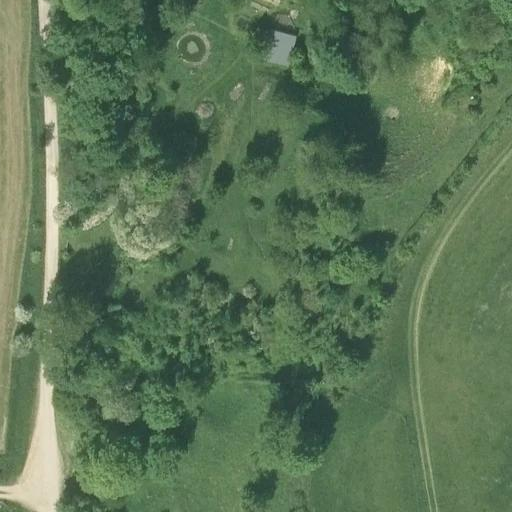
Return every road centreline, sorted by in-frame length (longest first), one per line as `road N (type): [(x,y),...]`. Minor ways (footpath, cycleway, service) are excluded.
road 1 (unclassified): [(50,499),(54,209),(43,0)]
road 2 (track): [(430,511),(404,313),(427,253),(511,142)]
